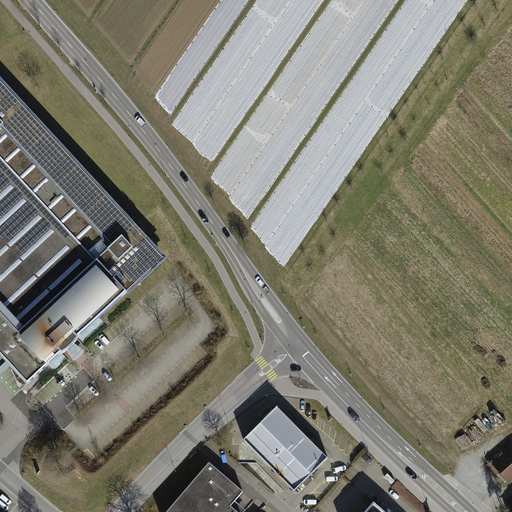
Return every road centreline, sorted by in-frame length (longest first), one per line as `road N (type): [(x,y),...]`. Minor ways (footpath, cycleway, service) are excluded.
road 1 (secondary): [(293,342),(130,115),(30,0)]
road 2 (tertiary): [(119,511),(293,342)]
road 3 (secondary): [(463,511),(369,427),(293,342)]
